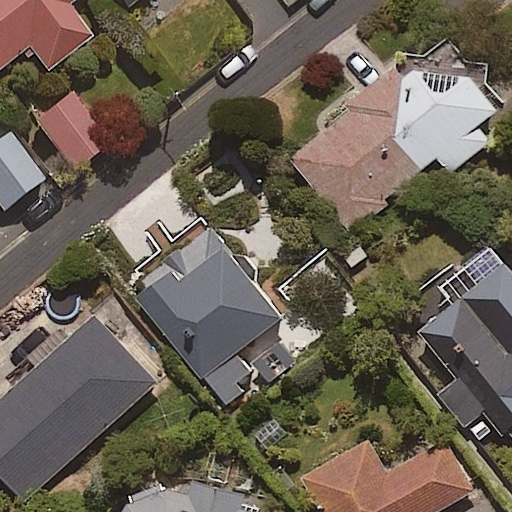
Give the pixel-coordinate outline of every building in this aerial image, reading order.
[(91,39),(60,0),(0,0),(0,73),(29,50),(48,73),(91,39)] [(121,0),(130,12),(147,0),(121,0)] [(297,166),(353,238),(391,208),(388,204),(441,163),(452,177),(493,145),(483,133),(504,117),(450,47),(297,166)] [(116,146),(75,100),(40,132),(80,178),(116,146)] [(47,187),(14,143),(0,153),(0,210),(6,219),(47,187)] [(285,324),(214,232),(147,284),(153,292),(143,300),(221,401),(254,376),(263,387),(293,363),(271,335),(285,324)] [(511,269),(495,251),(438,301),(453,318),(429,340),(466,383),(446,401),(472,432),(489,417),(511,443),(511,269)] [(161,384),(103,320),(0,411),(0,476),(25,505),(161,384)] [(390,482),(371,448),(308,484),(325,511),(447,511),(477,495),(450,448),(390,482)] [(252,511),(255,504),(204,486),(198,503),(179,497),(141,495),(131,511),(252,511)]
